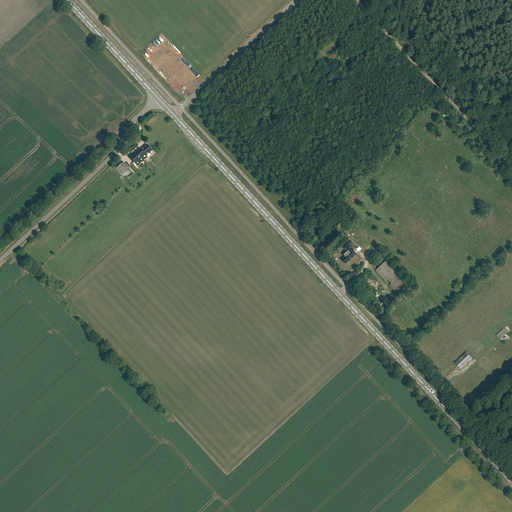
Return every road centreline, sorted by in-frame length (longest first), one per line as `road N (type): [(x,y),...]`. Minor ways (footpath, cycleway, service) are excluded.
road 1 (secondary): [(511,479),(172,114)]
road 2 (track): [(353,0),(511,168)]
road 3 (unclassified): [(0,259),(109,158),(157,98)]
road 4 (unclassified): [(296,0),(172,114)]
road 5 (secondary): [(157,98),(66,0)]
